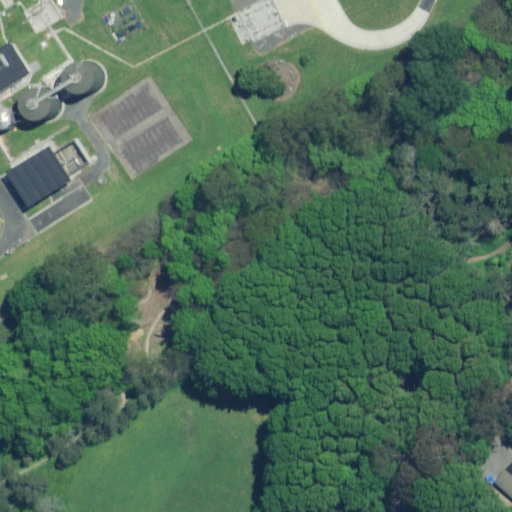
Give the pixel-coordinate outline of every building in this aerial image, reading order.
[(0,76),(14,67),(6,54),(0,57),(0,76)] [(61,108),(61,105),(61,104),(78,94),(79,95),(82,96),(85,96),(88,96),(91,96),(94,95),(96,93),(98,91),(100,89),(102,86),(103,83),(103,80),(103,77),(103,75),(102,72),(101,70),(98,67),(96,65),(93,63),(91,62),(88,62),(85,62),(82,62),(79,63),(76,65),(74,67),(72,69),(71,72),(70,75),(69,78),(69,81),(70,83),(70,85),(55,94),(54,93),(51,91),(49,90),(46,90),(43,90),(40,90),(37,91),(34,93),(32,95),(30,97),(29,100),(27,102),(27,105),(27,108),(27,111),(29,114),(30,117),(32,119),(34,121),(37,122),(40,124),(43,124),(46,124),(49,123),(51,122),(54,121),(56,119),(58,117),(60,114),(61,111),(61,108)] [(15,112),(12,110),(10,109),(8,109),(6,109),(4,109),(2,110),(1,111),(0,111),(0,129),(1,130),(3,131),(5,132),(7,132),(9,132),(11,131),(13,131),(14,130),(16,128),(17,127),(18,125),(19,123),(19,121),(19,119),(19,117),(18,115),(17,114),(15,112)] [(54,147),(10,175),(31,216),(79,186),(54,147)] [(511,461),(497,478),(511,492),(511,461)]
